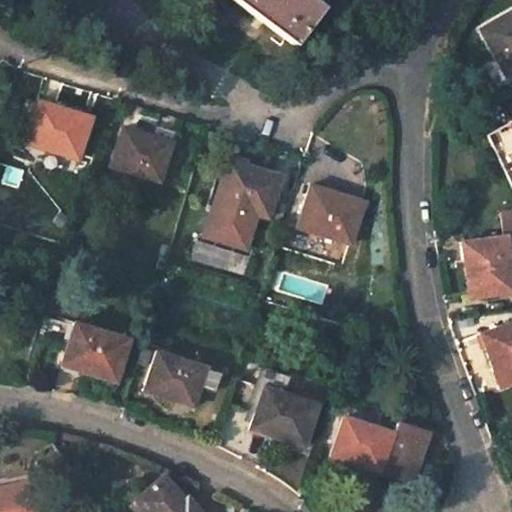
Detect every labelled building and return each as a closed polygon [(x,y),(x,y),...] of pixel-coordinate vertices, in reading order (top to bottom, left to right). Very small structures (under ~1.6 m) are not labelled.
[(311,0),(233,0),(292,43),(319,6),(311,0)] [(511,6),(474,29),(506,87),(511,83),(511,6)] [(456,115),(457,100),(441,98),(439,113),(456,115)] [(53,108),(36,102),(23,143),(77,159),(90,117),(53,106),(53,108)] [(511,129),(511,127),(509,122),(483,137),(486,144),(511,129)] [(151,136),(121,127),(109,166),(158,181),(169,145),(150,139),(151,136)] [(511,129),(486,144),(511,194),(511,129)] [(243,166),(225,161),(212,202),(255,214),(267,218),(280,176),(243,165),(243,166)] [(345,197),(309,185),(296,226),(349,244),(362,203),(344,198),(345,197)] [(255,214),(212,202),(203,236),(245,248),(255,214)] [(511,261),(511,210),(500,213),(502,236),(462,242),(464,259),(463,260),(468,297),(511,291),(507,262),(511,261)] [(511,381),(511,322),(477,335),(490,371),(491,371),(497,387),(511,381)] [(126,339),(73,323),(60,363),(78,369),(77,370),(113,381),(126,339)] [(141,393),(171,403),(172,400),(190,407),(196,386),(212,391),(218,371),(202,366),(154,351),(141,393)] [(315,405),(262,387),(248,429),(302,446),(315,405)] [(390,433),(342,417),(330,455),(360,465),(361,463),(379,469),(378,474),(401,480),(413,474),(427,433),(394,422),(390,433)] [(199,511),(198,511),(197,511),(185,498),(163,476),(141,496),(154,511),(157,508),(160,511),(199,511)] [(0,511),(40,511),(34,480),(15,485),(0,488),(0,511)] [(134,502),(142,511),(160,511),(157,508),(154,511),(141,496),(134,502)]
